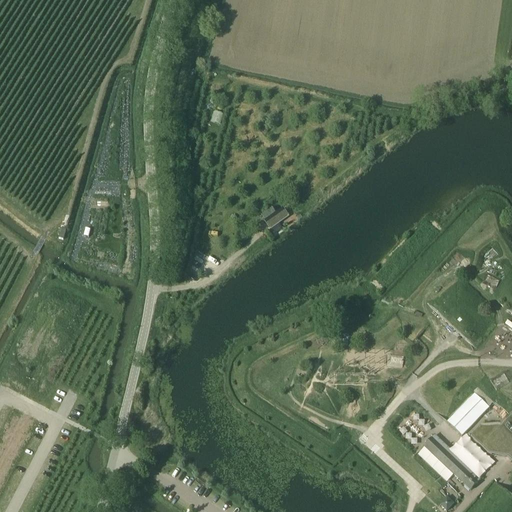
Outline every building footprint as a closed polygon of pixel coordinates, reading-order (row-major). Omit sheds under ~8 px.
[(283,211),(264,224),(269,232),(288,218),(283,211)] [(281,223),(271,231),(275,237),(285,229),(281,223)] [(504,281),(490,275),(484,286),(498,293),(504,281)] [(427,330),(413,318),(403,330),(417,342),(422,336),(427,330)] [(405,360),(390,357),(388,370),(403,372),(405,360)] [(505,373),(491,381),(498,392),(511,384),(505,373)] [(447,423),(462,437),(489,409),(474,395),(447,423)] [(511,412),(499,425),(480,425),(470,436),(487,452),(487,453),(488,453),(489,454),(503,456),(504,456),(511,464),(511,412)] [(366,442),(410,483),(426,467),(381,425),(366,442)] [(480,479),(434,435),(423,447),(470,491),(480,479)] [(427,475),(424,478),(431,486),(434,483),(427,475)] [(511,511),(511,497),(494,481),(511,503),(502,511),(511,511)] [(447,511),(454,505),(447,498),(439,506),(445,511),(447,511)]
